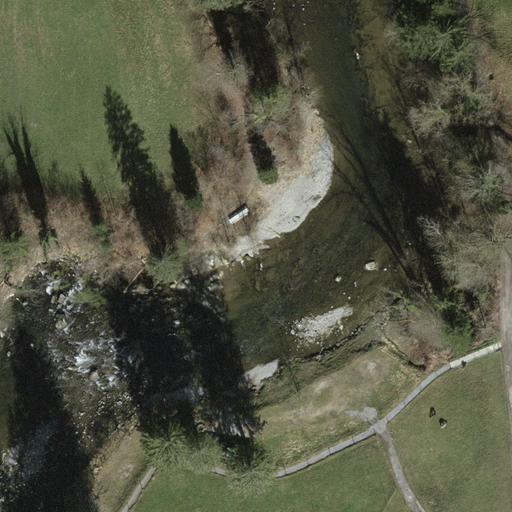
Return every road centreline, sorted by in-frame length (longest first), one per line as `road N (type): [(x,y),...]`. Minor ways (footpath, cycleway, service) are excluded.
road 1 (track): [(509,336),(461,0)]
road 2 (track): [(423,511),(330,318)]
